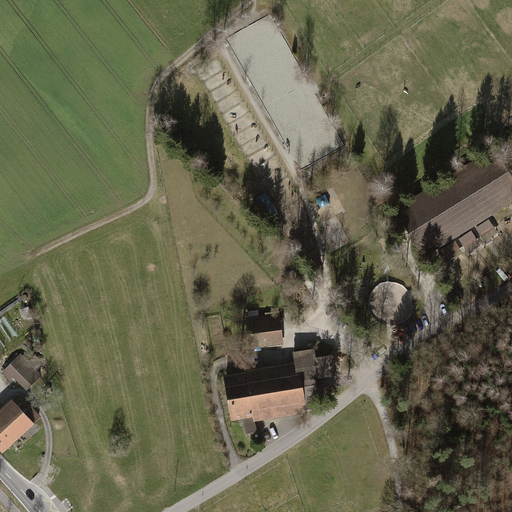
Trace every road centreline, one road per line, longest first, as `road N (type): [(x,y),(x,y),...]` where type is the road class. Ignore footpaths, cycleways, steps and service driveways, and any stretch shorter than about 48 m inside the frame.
road 1 (residential): [(511,286),(402,347),(303,432),(176,511)]
road 2 (track): [(249,0),(155,86),(147,197),(33,255)]
road 3 (track): [(370,377),(402,484),(402,511)]
